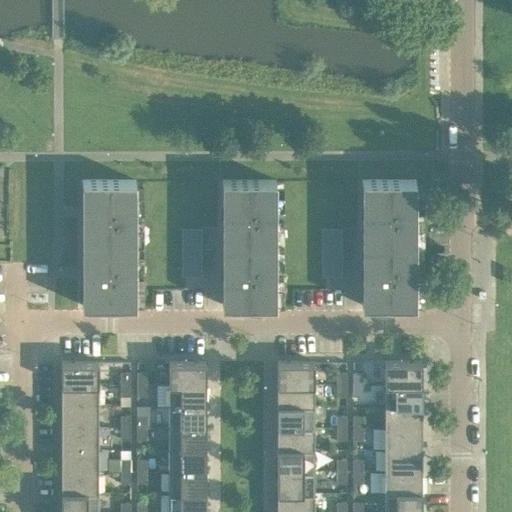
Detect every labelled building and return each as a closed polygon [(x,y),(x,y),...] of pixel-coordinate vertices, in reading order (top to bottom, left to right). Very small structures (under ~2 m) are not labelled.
[(135,179),(81,179),(81,180),(81,182),(83,182),(83,242),(134,242),(134,233),(134,216),(134,200),(134,183),(134,182),(135,182),(135,179)] [(275,179),(221,179),(221,180),(221,182),(223,183),(223,242),(274,242),(274,233),(274,216),(274,200),(274,183),(274,182),(276,182),(275,179)] [(415,180),(361,179),(361,180),(361,182),(363,182),(363,242),(414,242),(414,233),(414,216),(414,200),(414,183),(415,183),(415,180)] [(361,224),(322,224),(323,273),(362,273),(361,224)] [(83,302),(82,302),(81,305),(83,305),(135,304),(135,302),(134,302),(134,293),(134,276),(134,260),(134,243),(134,242),(83,242),(83,302)] [(223,301),(221,302),(221,304),(223,304),(275,305),(275,302),(274,302),(274,293),(274,276),(274,260),(274,243),(274,242),(223,242),(223,301)] [(363,302),(361,302),(361,305),(363,305),(415,305),(415,301),(414,301),(414,293),(414,276),(414,260),(414,243),(414,242),(363,242),(363,302)] [(205,384),(205,361),(168,360),(168,384),(205,384)] [(98,383),(98,361),(61,361),(61,383),(98,383)] [(314,383),(314,361),(276,361),(276,383),(314,383)] [(421,384),(421,361),(384,361),(384,384),(421,384)] [(130,383),(130,371),(120,371),(120,383),(130,383)] [(146,383),(146,371),(136,371),(136,383),(146,383)] [(346,383),(346,371),(336,371),(336,383),(346,383)] [(362,384),(362,371),(352,371),(352,383),(362,384)] [(98,405),(98,383),(61,383),(61,405),(98,405)] [(130,395),(130,383),(120,383),(120,396),(130,395)] [(146,395),(146,383),(136,383),(136,395),(146,395)] [(314,405),(314,383),(276,383),(276,405),(314,405)] [(346,395),(346,383),(336,383),(336,395),(346,395)] [(362,396),(362,384),(352,383),(352,395),(362,396)] [(205,404),(205,384),(168,384),(168,404),(205,404)] [(421,405),(421,384),(384,384),(384,405),(421,405)] [(205,427),(205,404),(168,404),(168,427),(205,427)] [(98,426),(98,405),(61,405),(61,426),(98,426)] [(314,427),(314,405),(276,405),(276,427),(314,427)] [(421,427),(421,405),(384,405),(384,427),(421,427)] [(130,427),(130,414),(120,415),(120,427),(130,427)] [(146,427),(146,415),(136,415),(136,427),(146,427)] [(346,427),(346,415),(336,415),(336,427),(346,427)] [(362,427),(362,415),(352,415),(352,427),(362,427)] [(98,447),(98,426),(61,426),(61,447),(98,447)] [(130,438),(130,427),(120,427),(120,438),(130,438)] [(146,438),(146,427),(136,427),(136,438),(146,438)] [(205,447),(205,427),(168,427),(168,447),(205,447)] [(314,448),(314,427),(276,427),(276,448),(314,448)] [(346,439),(346,427),(336,427),(336,439),(346,439)] [(362,439),(362,427),(352,427),(352,439),(362,439)] [(421,449),(421,427),(384,427),(384,449),(421,449)] [(98,469),(98,447),(61,447),(61,469),(98,469)] [(205,470),(205,447),(168,447),(168,470),(205,470)] [(314,470),(314,448),(276,448),(276,471),(314,470)] [(421,470),(421,449),(384,449),(384,470),(421,470)] [(130,470),(130,458),(120,458),(120,470),(130,470)] [(146,470),(146,458),(136,458),(136,470),(146,470)] [(346,470),(346,458),(336,458),(336,470),(346,470)] [(362,470),(362,458),(352,458),(352,470),(362,470)] [(98,492),(98,469),(61,469),(61,492),(98,492)] [(130,482),(130,470),(120,470),(120,482),(130,482)] [(146,482),(146,470),(136,470),(136,482),(146,482)] [(205,491),(205,470),(168,470),(168,491),(205,491)] [(314,492),(314,470),(276,471),(276,492),(314,492)] [(346,482),(346,470),(336,470),(336,482),(346,482)] [(362,482),(362,470),(352,470),(352,482),(362,482)] [(421,492),(421,470),(384,470),(384,492),(421,492)] [(205,511),(205,491),(168,491),(168,511),(205,511)] [(97,511),(98,492),(61,492),(60,511),(97,511)] [(313,511),(314,492),(276,492),(276,511),(313,511)] [(421,511),(421,492),(384,492),(384,511),(421,511)] [(129,511),(130,501),(120,501),(119,511),(129,511)] [(145,511),(146,501),(136,501),(136,511),(145,511)] [(345,511),(346,501),(336,501),(335,511),(345,511)] [(362,511),(362,501),(352,501),(352,511),(362,511)]
